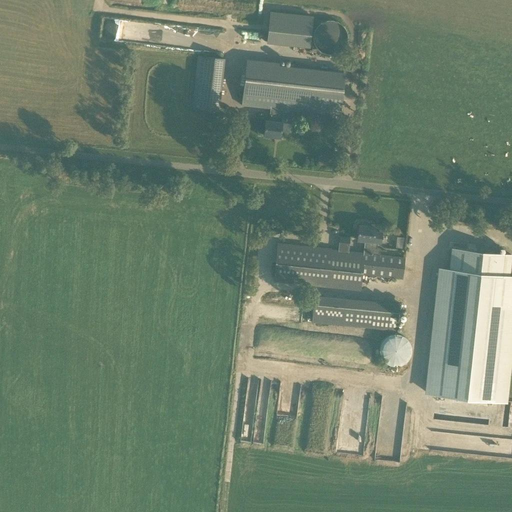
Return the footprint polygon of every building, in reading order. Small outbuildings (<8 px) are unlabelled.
[(267,42),(308,47),(312,17),(270,12),(267,42)] [(330,22),(323,42),(339,48),(347,28),(330,22)] [(192,107),(218,110),(223,59),(198,56),(192,107)] [(243,95),(242,105),(274,109),(272,121),(265,121),(264,135),(280,137),(281,130),(289,131),(291,111),(339,116),(344,73),(247,63),(243,95)] [(374,231),(375,227),(359,225),(357,240),(380,242),(381,232),(374,231)] [(278,244),(277,253),(274,282),(360,291),(362,275),(401,279),(404,257),(403,257),(380,255),(331,250),(331,249),(278,244)] [(505,402),(511,332),(511,276),(509,276),(511,255),(451,249),(449,270),(440,269),(426,393),(505,402)] [(314,296),(312,322),(352,326),(353,313),(343,312),(344,298),(314,296)] [(352,326),(396,330),(398,304),(344,298),(343,312),(353,313),(352,326)] [(382,359),(383,360),(384,361),(385,362),(386,363),(387,364),(388,364),(390,365),(391,365),(392,366),(394,366),(395,366),(396,366),(398,366),(399,365),(401,365),(402,364),(403,364),(404,363),(405,362),(406,361),(407,360),(408,359),(409,358),(410,357),(410,355),(410,354),(411,353),(411,351),(411,350),(411,348),(411,347),(411,346),(410,344),(410,343),(409,342),(408,341),(407,340),(406,339),(405,338),(404,337),(403,336),(402,335),(401,335),(399,334),(398,334),(396,334),(395,334),(394,334),(392,334),(391,334),(390,335),(388,335),(387,336),(386,337),(385,338),(384,339),(383,340),(382,341),(381,342),(381,343),(380,344),(380,346),(379,347),(379,348),(379,350),(379,351),(379,353),(380,354),(380,355),(381,357),(381,358),(382,359)] [(511,400),(507,399),(503,426),(511,427),(511,400)] [(263,442),(264,428),(250,428),(250,435),(250,442),(263,442)]
